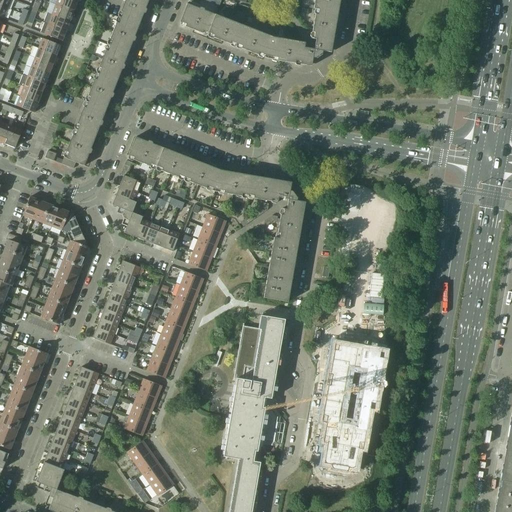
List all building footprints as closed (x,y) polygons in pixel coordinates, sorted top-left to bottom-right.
[(0,0),(0,5),(8,8),(10,0),(0,0)] [(70,0),(57,0),(56,5),(73,12),(77,3),(70,0)] [(125,0),(119,17),(139,25),(144,14),(146,13),(146,11),(139,8),(140,6),(146,9),(149,0),(125,0)] [(315,0),(314,9),(316,9),(338,13),(340,1),(340,0),(315,0)] [(207,35),(208,35),(216,15),(204,11),(204,9),(201,8),(199,8),(187,4),(179,24),(202,33),(203,31),(208,33),(207,35)] [(56,5),(52,15),(70,22),(73,12),(56,5)] [(311,39),(316,40),(333,42),(335,30),(329,29),(329,27),(335,28),(337,28),(337,26),(336,24),(338,13),(316,9),(311,39)] [(48,13),(44,23),(66,31),(70,22),(52,15),(48,13)] [(26,16),(22,14),(18,23),(23,25),(26,16)] [(213,38),(236,46),(244,26),(232,21),(232,20),(229,18),(227,19),(216,15),(208,35),(208,36),(209,34),(214,35),(213,38)] [(108,45),(128,53),(133,42),(127,39),(128,37),(135,40),(136,38),(135,36),(139,25),(119,17),(119,18),(121,18),(119,23),(117,22),(110,40),(112,41),(110,45),(108,45)] [(44,23),(40,33),(62,41),(66,31),(44,23)] [(263,57),(267,59),(273,37),(260,32),(260,31),(257,29),(255,30),(244,26),(236,46),(258,55),(259,53),(264,55),(263,57)] [(287,62),(301,65),(304,48),(305,43),(293,41),(292,39),(288,39),(287,40),(273,37),(267,59),(272,60),(272,57),(277,58),(277,60),(287,62)] [(43,39),(39,48),(56,55),(60,46),(43,39)] [(304,48),(301,65),(311,66),(313,58),(317,59),(319,57),(322,55),(323,51),(331,53),(333,42),(316,40),(314,49),(304,48)] [(97,72),(97,73),(117,81),(122,70),(124,69),(125,67),(117,64),(118,62),(124,65),(128,53),(108,45),(108,46),(110,46),(108,51),(106,50),(99,68),(101,68),(99,73),(97,72)] [(39,48),(35,58),(53,65),(56,55),(39,48)] [(35,58),(31,67),(49,74),(53,65),(35,58)] [(31,67),(28,77),(45,84),(49,74),(31,67)] [(86,101),(106,109),(111,98),(113,98),(113,96),(106,93),(107,91),(113,93),(117,81),(97,73),(97,74),(99,75),(97,80),(95,79),(88,96),(90,97),(88,102),(86,101)] [(28,77),(23,75),(19,85),(24,86),(42,93),(45,84),(28,77)] [(24,86),(20,96),(38,103),(42,93),(24,86)] [(38,103),(20,96),(16,106),(34,113),(38,103)] [(86,101),(75,129),(96,137),(100,126),(94,124),(95,122),(102,125),(103,122),(102,121),(106,109),(86,101)] [(0,130),(0,142),(5,144),(12,127),(3,123),(0,130)] [(12,127),(5,144),(15,148),(22,130),(12,127)] [(96,137),(75,129),(75,130),(77,131),(75,136),(73,135),(66,152),(68,153),(66,158),(64,157),(62,164),(73,168),(76,163),(84,166),(89,154),(91,154),(92,151),(84,149),(85,147),(91,149),(96,137)] [(155,169),(156,169),(164,148),(153,144),(152,142),(150,141),(147,148),(145,148),(147,142),(135,137),(127,158),(150,167),(151,164),(156,166),(155,169)] [(183,179),(184,180),(192,159),(180,154),(178,160),(176,160),(179,152),(177,152),(175,152),(175,153),(164,148),(156,169),(157,167),(162,169),(161,171),(178,178),(179,175),(184,177),(183,179)] [(45,157),(54,161),(57,154),(48,150),(45,157)] [(211,190),(215,192),(221,170),(208,166),(209,165),(208,164),(206,163),(203,170),(201,169),(203,163),(192,159),(184,180),(185,178),(190,180),(189,182),(206,188),(207,186),(212,188),(211,190)] [(121,174),(124,175),(126,176),(131,162),(126,161),(121,174)] [(247,197),(251,176),(239,173),(238,172),(236,171),(235,179),(233,179),(234,173),(221,170),(215,192),(218,192),(219,190),(224,191),(224,193),(242,196),(242,194),(247,195),(247,197)] [(124,175),(120,185),(137,192),(141,182),(126,176),(124,175)] [(278,202),(278,198),(281,181),(269,179),(267,185),(265,184),(267,177),(265,176),(263,177),(263,178),(251,176),(247,197),(248,197),(248,195),(253,196),(253,198),(278,202)] [(288,199),(286,209),(303,212),(305,202),(297,201),(297,197),(296,194),(294,192),(290,191),(291,183),(281,181),(278,198),(288,199)] [(120,185),(116,195),(134,202),(134,201),(137,192),(120,185)] [(124,210),(132,213),(136,202),(134,201),(134,202),(116,195),(112,205),(118,207),(116,213),(122,215),(124,210)] [(23,215),(33,219),(40,201),(30,197),(23,215)] [(33,219),(42,223),(49,204),(40,201),(33,219)] [(240,222),(243,227),(268,210),(268,204),(263,203),(263,207),(240,222)] [(42,223),(52,227),(59,208),(49,204),(42,223)] [(52,227),(61,230),(68,212),(59,208),(52,227)] [(280,233),(279,238),(279,239),(298,242),(300,231),(301,231),(302,229),(302,227),(295,226),(295,224),(301,225),(303,212),(286,209),(282,208),(278,233),(280,233)] [(61,230),(67,233),(79,226),(74,215),(69,213),(69,212),(68,212),(61,230)] [(124,233),(134,237),(141,219),(142,219),(143,217),(132,213),(129,220),(124,218),(121,224),(127,226),(124,233)] [(208,214),(203,227),(221,234),(226,221),(208,214)] [(264,221),(267,225),(273,221),(276,222),(277,217),(272,216),(264,221)] [(134,237),(144,240),(151,223),(142,219),(141,219),(134,237)] [(144,240),(153,244),(160,226),(151,223),(144,240)] [(71,240),(70,241),(86,247),(86,246),(87,245),(79,226),(67,233),(71,240)] [(153,244),(163,248),(170,230),(160,226),(153,244)] [(203,227),(198,239),(216,246),(221,234),(203,227)] [(170,230),(163,248),(173,252),(180,234),(170,230)] [(8,240),(4,250),(23,257),(27,247),(20,244),(23,239),(9,233),(6,239),(8,240)] [(274,238),(269,268),(293,272),(295,260),(289,259),(289,257),(297,258),(297,256),(296,254),(298,242),(279,239),(279,238),(274,238)] [(198,239),(193,251),(211,258),(216,246),(198,239)] [(70,241),(67,250),(85,258),(89,248),(86,246),(86,247),(70,241)] [(4,250),(1,259),(19,266),(23,257),(4,250)] [(67,250),(63,260),(81,267),(85,258),(67,250)] [(211,258),(193,251),(188,264),(206,271),(211,258)] [(1,259),(0,260),(0,269),(15,276),(19,266),(1,259)] [(63,260),(59,269),(78,277),(81,267),(63,260)] [(143,269),(123,261),(119,271),(136,278),(139,279),(143,269)] [(293,272),(269,268),(264,298),(288,302),(290,290),(292,289),(292,286),(284,285),(285,283),(291,284),(293,272)] [(0,269),(0,280),(12,285),(15,276),(0,269)] [(59,269),(56,279),(74,286),(78,277),(59,269)] [(119,271),(115,280),(133,287),(136,278),(119,271)] [(185,272),(180,285),(198,292),(203,279),(185,272)] [(56,279),(52,288),(70,296),(74,286),(56,279)] [(0,280),(0,291),(8,295),(12,285),(0,280)] [(115,280),(111,290),(129,297),(133,287),(115,280)] [(180,285),(175,297),(194,304),(198,292),(180,285)] [(52,288),(48,298),(67,305),(70,296),(52,288)] [(111,290),(108,299),(125,306),(129,297),(111,290)] [(0,291),(0,302),(4,304),(8,295),(0,291)] [(175,297),(171,309),(189,316),(194,304),(175,297)] [(48,298),(44,307),(63,315),(67,305),(48,298)] [(108,299),(104,309),(122,316),(125,306),(108,299)] [(63,315),(44,307),(41,317),(59,325),(63,315)] [(15,309),(11,319),(17,321),(21,311),(15,309)] [(104,309),(100,318),(118,325),(122,316),(104,309)] [(171,309),(166,321),(184,328),(189,316),(171,309)] [(223,457),(241,460),(241,459),(253,461),(255,451),(257,452),(259,441),(273,443),(278,417),(272,409),(268,409),(269,404),(270,399),(271,399),(285,320),(266,316),(261,316),(258,328),(258,329),(244,326),(244,324),(243,324),(233,380),(234,380),(234,379),(237,379),(223,457)] [(100,318),(96,328),(114,335),(118,325),(100,318)] [(166,321),(161,334),(179,341),(184,328),(166,321)] [(114,335),(96,328),(93,338),(110,345),(114,335)] [(161,334),(156,346),(174,353),(179,341),(161,334)] [(327,385),(322,415),(326,416),(325,422),(325,424),(325,428),(329,429),(323,460),(324,462),(326,464),(351,468),(353,468),(355,466),(358,448),(359,449),(362,448),(363,446),(370,409),(371,409),(373,409),(374,407),(375,406),(383,358),(379,357),(380,352),(360,349),(360,350),(358,349),(358,348),(338,345),(337,350),(333,349),(329,374),(331,375),(330,385),(327,385)] [(29,346),(25,356),(44,364),(48,354),(29,346)] [(156,346),(151,358),(170,365),(174,353),(156,346)] [(25,356),(22,366),(40,373),(44,364),(25,356)] [(170,365),(151,358),(146,371),(165,378),(170,365)] [(22,366),(18,375),(36,383),(40,373),(22,366)] [(81,367),(77,377),(95,384),(99,374),(81,367)] [(18,375),(14,385),(33,392),(36,383),(18,375)] [(77,377),(74,386),(91,393),(95,384),(77,377)] [(130,387),(133,381),(127,378),(124,384),(130,387)] [(144,379),(139,391),(157,399),(162,386),(144,379)] [(14,385),(10,394),(29,402),(33,392),(14,385)] [(74,386),(70,396),(88,403),(91,393),(74,386)] [(139,391),(134,404),(152,411),(157,399),(139,391)] [(10,394),(7,404),(25,411),(29,402),(10,394)] [(70,396),(66,405),(84,412),(88,403),(70,396)] [(7,404),(3,413),(21,421),(25,411),(7,404)] [(134,404),(129,416),(147,423),(152,411),(134,404)] [(66,405),(62,415),(80,422),(84,412),(66,405)] [(3,413),(0,421),(0,423),(18,430),(21,421),(3,413)] [(62,415),(59,424),(76,431),(80,422),(62,415)] [(147,423),(129,416),(124,429),(142,436),(147,423)] [(0,423),(0,434),(14,440),(18,430),(0,423)] [(59,424),(55,434),(73,441),(76,431),(59,424)] [(511,511),(511,433),(498,511),(511,511)] [(14,440),(0,434),(0,445),(10,450),(12,444),(14,440)] [(55,434),(51,443),(69,450),(73,441),(55,434)] [(127,452),(135,463),(151,452),(143,441),(127,452)] [(51,443),(48,453),(65,460),(69,450),(51,443)] [(0,473),(1,474),(5,462),(3,461),(5,455),(7,457),(9,454),(0,450),(0,473)] [(135,463),(142,474),(158,463),(151,452),(135,463)] [(48,453),(44,462),(62,469),(65,460),(48,453)] [(241,459),(241,460),(232,511),(251,511),(260,462),(253,461),(241,459)] [(48,510),(54,511),(58,511),(66,493),(56,490),(64,470),(62,469),(44,462),(36,482),(39,483),(38,488),(50,492),(45,505),(50,506),(48,510)] [(142,474),(150,485),(166,474),(158,463),(142,474)] [(77,470),(75,474),(79,475),(79,476),(85,478),(86,473),(81,471),(80,472),(77,470)] [(166,474),(150,485),(158,496),(174,485),(166,474)] [(85,478),(79,476),(76,482),(82,484),(85,478)] [(142,491),(138,494),(141,499),(146,495),(142,491)] [(58,511),(75,511),(81,497),(80,496),(78,497),(66,493),(58,511)] [(91,511),(94,504),(83,499),(83,498),(81,497),(75,511),(91,511)]
